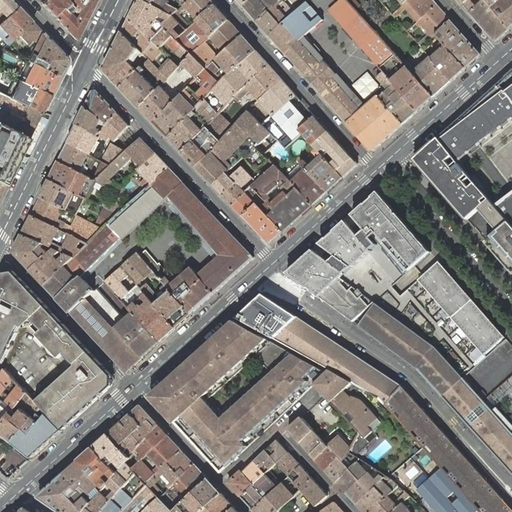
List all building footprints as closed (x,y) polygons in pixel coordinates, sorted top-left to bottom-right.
[(0,0),(0,22),(17,6),(11,0),(0,0)] [(92,9),(96,0),(45,0),(42,4),(53,16),(76,40),(77,39),(84,25),(92,9)] [(167,21),(172,16),(162,11),(142,0),(138,0),(129,20),(149,38),(153,41),(154,42),(161,49),(167,42),(176,52),(183,45),(177,40),(165,27),(163,25),(164,24),(158,20),(159,16),(167,21)] [(142,0),(162,11),(172,16),(173,15),(177,11),(178,10),(168,4),(165,9),(162,7),(164,2),(165,0),(142,0)] [(216,5),(211,0),(190,0),(186,4),(184,6),(180,9),(179,10),(178,10),(177,11),(173,15),(187,31),(192,27),(180,15),(187,9),(198,21),(216,5)] [(250,0),(243,6),(257,21),(276,5),(281,0),(250,0)] [(257,21),(270,36),(289,19),(295,13),(285,2),(286,0),(281,0),(276,5),(257,21)] [(314,0),(310,0),(308,2),(313,8),(318,4),(314,0)] [(346,0),(340,0),(341,1),(329,11),(363,49),(367,45),(379,35),(350,4),(346,0)] [(437,5),(432,0),(408,0),(404,4),(398,10),(393,15),(395,18),(401,13),(406,8),(419,21),(437,5)] [(497,41),(510,29),(487,0),(484,0),(477,7),(470,0),(468,0),(463,5),(470,12),(495,41),(497,41)] [(511,0),(487,0),(510,29),(511,27),(511,0)] [(270,36),(347,123),(362,111),(365,108),(341,79),(322,58),(313,48),(319,43),(310,33),(324,21),(321,18),(326,13),(318,4),(313,8),(308,2),(295,13),(289,19),(270,36)] [(230,21),(216,5),(198,21),(197,22),(192,27),(187,31),(173,15),(172,16),(167,21),(164,24),(163,25),(165,27),(177,40),(183,45),(192,54),(206,42),(211,38),(230,21)] [(452,21),(437,5),(419,21),(430,34),(419,44),(421,47),(422,47),(433,37),(436,35),(452,21)] [(32,21),(17,6),(0,22),(0,35),(8,44),(12,40),(18,34),(32,21)] [(129,20),(123,32),(140,50),(144,54),(145,54),(150,59),(152,61),(162,50),(161,49),(154,42),(153,41),(149,38),(129,20)] [(42,32),(32,21),(18,34),(28,45),(31,42),(36,43),(27,61),(28,62),(31,63),(58,76),(67,59),(67,58),(42,32)] [(243,36),(230,21),(211,38),(206,42),(192,54),(207,69),(214,62),(216,60),(219,58),(224,53),(243,36)] [(481,54),(452,21),(436,35),(438,37),(442,42),(447,47),(466,68),(481,55),(481,54)] [(105,70),(121,88),(139,70),(131,62),(139,52),(140,54),(139,55),(143,59),(140,61),(144,65),(145,64),(150,59),(144,54),(140,50),(123,32),(114,51),(104,70),(105,70)] [(398,58),(379,35),(367,45),(363,49),(377,65),(379,68),(373,73),(378,78),(386,87),(390,92),(387,94),(384,96),(381,99),(403,125),(418,111),(397,86),(392,80),(384,72),(383,71),(389,66),(398,58)] [(257,51),(243,36),(224,53),(219,58),(216,60),(223,68),(221,70),(214,62),(207,69),(221,83),(229,75),(238,67),(243,63),(257,51)] [(447,47),(444,50),(433,59),(452,81),(466,68),(447,47)] [(263,58),(257,51),(243,63),(238,67),(229,75),(221,83),(214,90),(204,100),(196,109),(194,111),(187,119),(168,138),(182,152),(194,141),(195,140),(201,134),(207,127),(208,126),(227,107),(234,97),(247,86),(256,78),(270,65),(263,58)] [(192,54),(183,64),(185,66),(193,75),(197,79),(207,69),(192,54)] [(407,60),(403,63),(407,67),(408,67),(412,73),(434,97),(452,81),(433,59),(431,57),(416,70),(411,65),(407,60)] [(403,63),(398,58),(389,66),(383,71),(384,72),(392,80),(397,86),(418,111),(434,97),(412,73),(408,67),(407,67),(403,63)] [(121,88),(140,108),(154,94),(158,90),(162,86),(163,85),(169,79),(162,72),(152,61),(150,59),(145,64),(161,82),(159,83),(154,87),(142,73),(145,70),(142,67),(139,70),(121,88)] [(162,72),(169,79),(173,74),(180,67),(173,60),(162,72)] [(49,95),(58,76),(31,63),(28,62),(27,65),(29,66),(28,69),(27,71),(26,73),(25,75),(24,78),(21,76),(19,80),(22,81),(49,95)] [(283,80),(270,65),(256,78),(247,86),(234,97),(248,111),(251,108),(240,97),(249,89),(259,101),(283,80)] [(221,83),(207,69),(197,79),(190,87),(182,95),(176,101),(173,104),(154,123),(168,138),(187,119),(194,111),(196,109),(204,100),(214,90),(221,83)] [(18,80),(15,78),(13,81),(16,82),(10,95),(8,98),(18,102),(40,113),(49,95),(22,81),(19,80),(18,80)] [(181,96),(177,92),(172,98),(164,89),(172,82),(169,79),(163,85),(162,86),(158,90),(154,94),(140,108),(154,123),(173,104),(176,101),(181,96)] [(297,95),(283,80),(259,101),(251,108),(255,112),(263,105),(272,117),(273,117),(297,95)] [(479,109),(503,87),(500,84),(450,131),(467,153),(496,131),(479,109)] [(511,93),(509,95),(508,93),(503,87),(479,109),(496,131),(511,118),(511,195),(498,207),(511,222),(511,223),(511,93)] [(93,92),(86,107),(109,124),(118,113),(98,91),(93,92)] [(0,123),(6,127),(28,137),(40,113),(18,102),(8,98),(0,93),(0,123)] [(265,122),(263,125),(271,134),(277,139),(277,138),(279,141),(287,149),(303,134),(300,130),(316,117),(297,95),(273,117),(272,117),(265,122)] [(373,151),(403,125),(381,99),(379,96),(365,108),(362,111),(347,123),(372,151),(373,151)] [(248,111),(234,97),(227,107),(208,126),(207,127),(201,134),(195,140),(194,141),(182,152),(189,160),(196,167),(208,156),(221,142),(250,112),(248,111)] [(109,124),(86,107),(77,124),(98,136),(99,136),(103,131),(107,126),(109,124)] [(251,108),(248,111),(250,112),(263,125),(265,122),(255,112),(251,108)] [(208,156),(196,167),(213,185),(227,173),(233,167),(228,161),(251,136),(260,144),(265,139),(271,134),(263,125),(250,112),(221,142),(208,156)] [(118,113),(109,124),(107,126),(103,131),(99,136),(108,141),(111,138),(115,142),(130,125),(118,113)] [(329,131),(316,117),(300,130),(303,134),(314,145),(319,140),(329,131)] [(16,161),(28,137),(6,127),(0,123),(0,182),(4,185),(16,161)] [(98,136),(77,124),(68,143),(89,154),(98,136)] [(142,138),(130,125),(115,142),(113,144),(127,152),(128,151),(142,138)] [(353,158),(329,131),(319,140),(314,145),(317,149),(321,154),(322,153),(323,155),(337,171),(343,178),(358,165),(358,164),(353,158)] [(450,131),(441,138),(458,160),(467,153),(450,131)] [(441,138),(440,137),(416,158),(415,159),(435,182),(436,184),(468,220),(468,219),(481,208),(491,199),(469,174),(468,172),(460,163),(441,138)] [(156,153),(142,138),(128,151),(127,152),(112,166),(119,172),(134,158),(142,166),(156,153)] [(112,166),(102,162),(90,155),(89,154),(68,143),(59,161),(81,172),(97,181),(112,166)] [(127,152),(113,144),(110,149),(105,157),(102,162),(112,166),(127,152)] [(304,160),(301,164),(305,168),(307,170),(328,192),(343,178),(337,171),(323,155),(322,153),(321,154),(317,149),(313,152),(319,158),(310,166),(304,160)] [(171,169),(156,153),(142,166),(138,170),(146,178),(140,183),(144,187),(140,191),(142,194),(146,190),(151,186),(152,184),(171,169)] [(98,182),(97,181),(81,172),(59,161),(50,179),(75,193),(86,198),(89,200),(94,190),(100,193),(101,190),(104,184),(98,182)] [(271,206),(275,211),(269,217),(283,232),(299,218),(313,205),(291,182),(287,177),(275,165),(263,176),(261,178),(257,182),(252,187),(271,206)] [(107,184),(119,172),(112,166),(97,181),(98,182),(104,184),(105,185),(107,184)] [(246,192),(252,187),(257,182),(243,167),(232,177),(237,183),(223,196),(233,206),(247,193),(246,192)] [(313,205),(328,192),(307,170),(305,168),(293,180),(289,175),(287,177),(291,182),(313,205)] [(184,183),(171,169),(152,184),(151,186),(146,190),(142,194),(124,210),(123,211),(119,215),(115,219),(109,224),(115,230),(122,238),(124,239),(165,201),(166,201),(169,197),(184,183)] [(227,173),(213,185),(223,196),(237,183),(232,177),(227,173)] [(76,215),(86,198),(75,193),(50,179),(41,197),(63,209),(66,210),(76,215)] [(254,257),(184,183),(169,197),(214,249),(213,249),(219,256),(224,261),(202,281),(214,294),(234,276),(254,258),(254,257)] [(270,244),(283,232),(269,217),(275,211),(271,206),(252,187),(246,192),(247,193),(257,204),(243,217),(269,244),(270,244)] [(354,321),(375,303),(341,279),(345,276),(368,256),(384,241),(393,251),(410,271),(428,255),(431,252),(397,213),(379,192),(374,196),(356,212),(337,229),(313,251),(288,273),(321,298),(354,322),(354,321)] [(233,206),(243,217),(257,204),(247,193),(233,206)] [(89,244),(104,229),(78,216),(73,227),(65,223),(58,219),(63,209),(41,197),(32,216),(54,226),(59,229),(61,230),(67,233),(69,234),(89,244)] [(214,249),(169,197),(166,201),(165,201),(215,260),(198,276),(202,281),(224,261),(219,256),(213,249),(214,249)] [(119,215),(123,211),(107,198),(100,205),(104,207),(119,215)] [(498,207),(491,199),(481,208),(501,231),(511,222),(498,207)] [(119,215),(104,207),(95,225),(104,229),(109,224),(115,219),(119,215)] [(66,254),(75,258),(89,244),(69,234),(67,233),(61,230),(59,229),(54,226),(32,216),(22,234),(44,244),(51,247),(55,249),(58,250),(61,252),(66,254)] [(488,242),(488,243),(511,270),(511,223),(511,222),(501,231),(488,242)] [(115,230),(109,224),(104,229),(89,244),(75,258),(73,260),(81,268),(79,270),(75,265),(70,270),(66,266),(63,270),(46,286),(58,299),(83,276),(86,273),(102,258),(122,238),(115,230)] [(131,233),(124,239),(137,254),(139,253),(140,256),(146,250),(131,233)] [(14,253),(31,271),(50,253),(55,249),(51,247),(44,244),(22,234),(14,251),(14,253)] [(123,267),(137,254),(124,239),(122,238),(102,258),(86,273),(83,276),(58,299),(71,313),(88,298),(91,295),(96,290),(105,282),(123,267)] [(31,271),(46,286),(63,270),(66,266),(73,260),(75,258),(66,254),(61,252),(58,250),(55,249),(50,253),(31,271)] [(191,315),(214,294),(202,281),(198,276),(191,268),(177,280),(168,269),(166,271),(159,263),(158,265),(146,250),(140,256),(153,271),(157,275),(159,277),(166,286),(168,288),(171,292),(191,315)] [(145,278),(153,271),(140,256),(139,253),(137,254),(123,267),(138,284),(145,278)] [(503,340),(506,337),(440,262),(437,264),(503,340)] [(422,279),(487,354),(503,340),(437,264),(422,279)] [(165,338),(176,328),(155,305),(151,300),(142,289),(138,285),(138,284),(123,267),(105,282),(117,295),(121,300),(129,308),(130,309),(135,315),(138,318),(160,342),(165,338)] [(32,319),(41,301),(26,285),(14,272),(4,274),(0,281),(0,362),(2,363),(20,326),(23,327),(31,321),(32,319)] [(487,354),(422,279),(419,281),(485,356),(487,354)] [(176,328),(191,315),(171,292),(168,288),(166,286),(162,289),(167,295),(161,300),(156,295),(147,284),(142,289),(151,300),(155,305),(176,328)] [(167,295),(162,289),(156,295),(161,300),(167,295)] [(381,400),(387,405),(402,386),(399,383),(264,295),(239,318),(330,370),(344,378),(353,384),(381,400)] [(143,358),(160,342),(134,314),(117,330),(99,309),(88,298),(71,313),(82,325),(126,372),(127,372),(128,372),(128,371),(143,358)] [(112,377),(41,301),(32,319),(44,331),(39,335),(60,359),(65,354),(76,365),(36,403),(38,405),(42,408),(48,415),(62,430),(111,385),(112,377)] [(416,368),(443,397),(444,396),(463,379),(461,376),(437,348),(377,304),(360,327),(416,368)] [(192,359),(154,393),(151,396),(151,398),(175,424),(181,417),(227,467),(247,448),(241,442),(288,399),(294,405),(315,385),(315,384),(326,373),(234,322),(192,359)] [(15,380),(6,370),(5,371),(5,372),(0,381),(0,426),(12,412),(16,407),(18,405),(27,393),(15,380)] [(344,378),(330,370),(326,373),(315,384),(315,385),(325,396),(325,395),(332,403),(360,433),(349,452),(355,456),(377,436),(374,432),(375,431),(371,426),(379,418),(362,399),(351,398),(345,391),(353,384),(344,378)] [(511,373),(483,400),(491,409),(511,390),(511,373)] [(463,379),(444,396),(511,472),(511,432),(493,411),(491,409),(483,400),(463,379)] [(402,386),(387,405),(394,413),(431,454),(444,469),(482,511),(488,511),(503,499),(449,438),(402,386)] [(0,430),(14,442),(34,418),(42,408),(38,405),(36,403),(27,393),(18,405),(16,407),(19,409),(20,407),(23,409),(17,416),(12,412),(0,426),(0,430)] [(142,444),(158,424),(141,406),(140,406),(131,414),(142,426),(134,434),(142,444)] [(40,423),(48,415),(42,408),(34,418),(40,423)] [(511,425),(497,408),(493,411),(496,415),(511,432),(511,425)] [(142,426),(131,414),(123,421),(134,434),(142,426)] [(33,457),(63,431),(48,415),(40,423),(34,418),(14,442),(33,457)] [(314,430),(302,417),(289,429),(289,430),(301,443),(314,430)] [(137,450),(142,444),(134,434),(123,421),(108,434),(119,447),(125,453),(130,459),(134,453),(137,450)] [(168,436),(158,424),(142,444),(137,450),(141,455),(138,458),(141,462),(144,458),(168,436)] [(329,447),(314,430),(301,443),(315,459),(329,447)] [(119,447),(108,434),(94,447),(110,466),(117,474),(118,472),(121,469),(127,462),(130,459),(125,453),(119,447)] [(136,473),(146,483),(182,450),(168,436),(144,458),(141,462),(133,469),(136,473)] [(278,463),(289,453),(278,440),(277,440),(266,450),(255,461),(266,473),(278,463)] [(0,442),(0,459),(8,449),(0,442)] [(11,447),(0,460),(0,464),(13,474),(25,458),(11,447)] [(110,466),(94,447),(79,461),(86,468),(95,479),(105,488),(108,484),(113,479),(117,474),(110,466)] [(326,470),(340,458),(329,447),(315,459),(326,470)] [(177,481),(195,464),(182,450),(146,483),(148,485),(151,488),(160,498),(164,493),(155,484),(164,476),(165,475),(171,481),(169,483),(167,485),(170,488),(177,481)] [(430,458),(424,451),(419,455),(425,462),(430,458)] [(358,461),(360,459),(355,456),(349,452),(344,462),(340,458),(326,470),(336,482),(350,469),(358,461)] [(290,476),(301,465),(289,453),(278,463),(290,476)] [(102,492),(105,488),(95,479),(86,468),(79,461),(64,474),(71,482),(78,489),(83,485),(85,488),(88,491),(84,495),(86,497),(92,504),(102,492)] [(254,484),(266,473),(255,461),(244,472),(254,484)] [(368,473),(358,461),(350,469),(336,482),(347,493),(368,473)] [(241,496),(254,509),(278,487),(268,476),(272,473),(282,483),(290,476),(278,463),(266,473),(254,484),(241,496)] [(190,496),(209,479),(195,464),(177,481),(190,496)] [(290,476),(301,488),(312,478),(301,465),(290,476)] [(482,511),(444,469),(420,491),(438,511),(482,511)] [(229,483),(241,496),(254,484),(244,472),(242,471),(229,483)] [(92,504),(84,511),(101,511),(121,490),(128,482),(118,472),(117,474),(113,479),(108,484),(115,491),(108,498),(102,492),(92,504)] [(382,480),(384,478),(381,475),(379,476),(376,479),(369,472),(368,473),(347,493),(357,504),(382,480)] [(278,487),(282,483),(272,473),(268,476),(278,487)] [(60,511),(84,511),(92,504),(86,497),(84,495),(80,491),(78,489),(71,482),(64,474),(39,496),(40,498),(60,511)] [(278,511),(295,497),(302,490),(301,488),(290,476),(282,483),(278,487),(254,509),(256,511),(278,511)] [(301,488),(302,490),(317,506),(329,495),(312,478),(301,488)] [(201,511),(222,493),(209,479),(190,496),(174,511),(173,511),(160,498),(151,488),(148,485),(133,501),(122,511),(201,511)] [(371,511),(389,496),(394,491),(387,485),(382,480),(357,504),(364,511),(371,511)] [(394,491),(399,486),(394,480),(393,480),(387,485),(394,491)] [(101,511),(122,511),(133,501),(121,490),(101,511)] [(403,502),(410,496),(406,492),(396,502),(399,506),(403,502)] [(230,511),(235,507),(222,493),(201,511),(230,511)] [(393,511),(399,506),(396,502),(389,496),(371,511),(393,511)] [(511,511),(511,508),(503,499),(488,511),(511,511)] [(412,511),(403,502),(399,506),(393,511),(412,511)] [(344,511),(336,503),(335,503),(329,507),(321,511),(344,511)]
